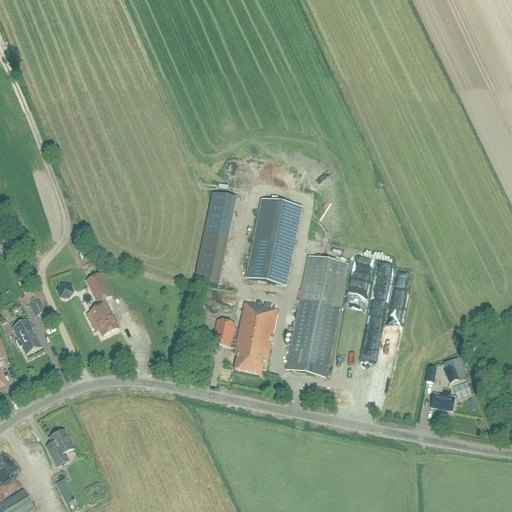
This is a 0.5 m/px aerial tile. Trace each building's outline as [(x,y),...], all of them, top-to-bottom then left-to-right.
[(213,195),(194,283),(218,288),(236,200),(213,195)] [(246,281),(285,289),(301,210),(262,202),(246,281)] [(357,254),(343,359),(362,361),(376,256),(357,254)] [(286,373),(325,380),(347,267),(308,259),(286,373)] [(91,261),(85,263),(88,273),(94,271),(91,261)] [(46,315),(38,300),(35,293),(21,300),(25,308),(27,306),(35,321),(46,315)] [(90,314),(103,339),(118,331),(106,306),(90,314)] [(235,372),(261,377),(264,363),(267,364),(271,346),(267,345),(269,337),(272,337),(277,313),(244,306),(236,346),(231,345),(235,327),(217,323),(212,347),(230,350),(235,351),(234,357),(238,358),(235,372)] [(26,358),(42,350),(28,323),(12,331),(18,343),(16,344),(19,351),(22,350),(26,358)] [(140,336),(141,339),(136,341),(139,351),(151,347),(146,334),(140,336)] [(459,383),(459,382),(465,380),(458,360),(450,363),(453,370),(444,374),(450,387),(459,383)] [(429,370),(426,385),(433,386),(436,372),(429,370)] [(466,385),(453,390),(457,402),(471,397),(466,385)] [(433,396),(430,411),(451,415),(454,401),(449,400),(451,394),(444,392),(443,398),(433,396)] [(50,441),(58,456),(51,459),(57,470),(68,464),(65,458),(66,455),(73,452),(70,446),(71,444),(69,440),(67,439),(64,434),(50,441)] [(51,511),(64,511),(58,476),(45,478),(51,511)] [(13,478),(0,486),(0,493),(5,501),(22,490),(13,478)] [(92,488),(97,498),(107,493),(101,483),(92,488)] [(23,492),(0,506),(0,511),(33,511),(35,511),(23,492)]
